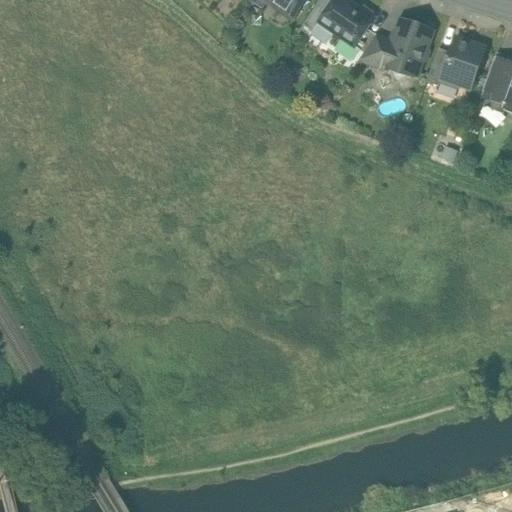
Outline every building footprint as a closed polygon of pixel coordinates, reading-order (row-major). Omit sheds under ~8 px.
[(253,0),(252,3),(262,10),(268,2),(267,1),(267,0),(253,0)] [(267,0),(267,1),(268,2),(294,19),(306,0),(267,0)] [(329,0),(321,0),(304,26),(313,33),(320,23),(334,3),(329,0)] [(358,11),(342,0),(336,0),(334,3),(320,23),(332,31),(333,36),(338,40),(343,39),(356,47),(373,21),(372,16),(363,10),(358,11)] [(432,32),(402,22),(394,44),(386,67),(387,67),(391,69),(397,82),(410,76),(416,78),(421,64),(425,62),(428,53),(426,49),(432,32)] [(394,44),(377,38),(360,61),(385,71),(387,67),(386,67),(394,44)] [(485,51),(455,40),(450,54),(440,82),(441,82),(455,87),(460,85),(471,89),(485,51)] [(439,50),(427,83),(439,88),(441,82),(440,82),(450,54),(439,50)] [(495,58),(483,92),(495,96),(507,62),(495,58)] [(511,63),(507,62),(495,96),(492,102),(504,106),(504,108),(505,108),(504,111),(511,114),(511,63)]
